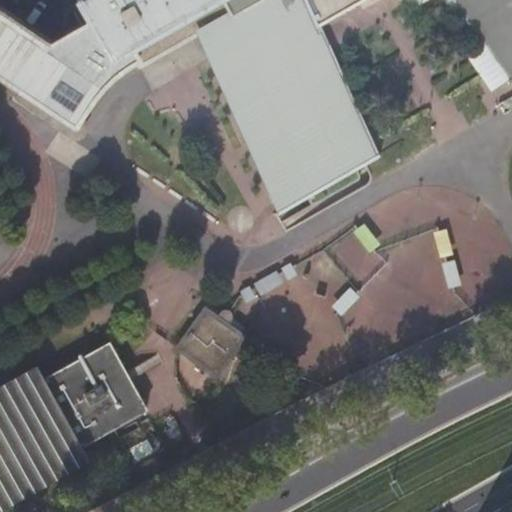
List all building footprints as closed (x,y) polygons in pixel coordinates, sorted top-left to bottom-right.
[(264,0),(76,0),(87,20),(112,61),(218,2),(225,13),(229,20),(264,0)] [(376,159),(316,29),(312,22),(316,20),(314,15),(310,16),(303,0),(264,0),(229,20),(225,13),(191,31),(194,38),(273,213),(267,216),(271,219),(376,159)] [(312,22),(316,29),(363,2),(361,0),(303,0),(310,16),(314,15),(316,20),(312,22)] [(511,0),(451,0),(507,80),(504,81),(506,84),(511,80),(511,0)] [(112,61),(87,20),(49,42),(0,9),(0,83),(15,93),(10,101),(68,141),(75,142),(83,137),(84,129),(83,126),(81,123),(104,89),(132,67),(135,72),(194,38),(191,31),(225,13),(218,2),(112,61)] [(258,297),(283,282),(276,269),(250,284),(258,297)] [(328,305),(336,315),(355,299),(348,290),(328,305)] [(220,323),(200,309),(169,351),(212,382),(243,339),(220,323)] [(327,380),(431,339),(421,314),(390,327),(386,316),(313,345),(327,380)] [(41,380),(79,450),(145,413),(106,343),(41,380)] [(79,450),(41,380),(33,367),(0,385),(0,511),(87,464),(79,450)]
